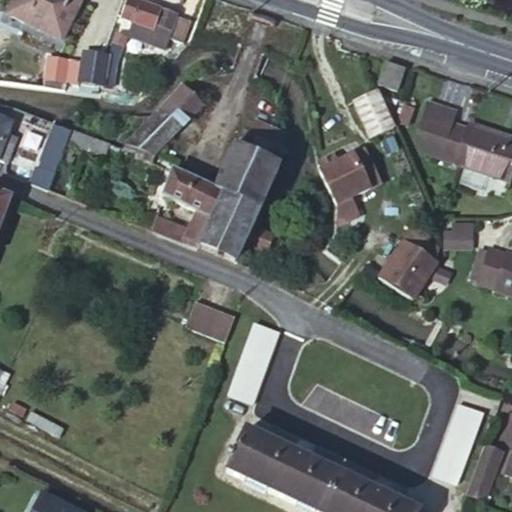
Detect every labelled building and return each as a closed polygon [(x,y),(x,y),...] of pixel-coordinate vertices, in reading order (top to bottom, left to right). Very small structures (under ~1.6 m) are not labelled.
[(81,0),(13,0),(6,14),(61,41),(81,0)] [(191,23),(129,0),(122,20),(134,26),(130,35),(135,37),(134,40),(164,51),(169,40),(182,45),(191,23)] [(126,38),(116,34),(112,45),(122,49),(126,38)] [(108,58),(103,57),(84,54),(82,64),(50,60),(45,89),(64,91),(65,83),(104,88),(108,63),(108,58)] [(108,63),(104,88),(113,89),(116,64),(108,63)] [(405,70),(385,64),(378,88),(396,94),(405,70)] [(202,106),(182,87),(151,119),(125,148),(122,155),(151,165),(154,157),(202,106)] [(370,140),(393,130),(378,94),(377,93),(353,104),(370,140)] [(454,113),(427,104),(417,135),(426,155),(459,167),(454,181),(480,190),(485,175),(507,183),(511,167),(511,144),(466,127),(465,129),(451,124),(454,113)] [(0,149),(6,134),(10,123),(0,119),(0,149)] [(247,136),(284,151),(285,144),(285,136),(254,122),(247,136)] [(29,185),(48,192),(67,143),(72,132),(54,125),(37,169),(35,169),(29,185)] [(72,132),(67,143),(90,152),(91,151),(105,156),(109,145),(72,132)] [(6,134),(0,149),(0,159),(7,162),(16,139),(6,134)] [(240,152),(278,168),(283,155),(284,151),(247,136),(240,152)] [(198,246),(235,263),(244,244),(265,252),(272,236),(252,227),(278,168),(240,152),(234,149),(215,193),(172,172),(164,197),(202,216),(194,234),(163,219),(156,220),(152,232),(197,250),(198,246)] [(351,158),(367,190),(379,184),(362,152),(351,158)] [(335,210),(336,218),(354,209),(349,199),(367,190),(351,158),(333,168),(319,175),(334,204),(335,210)] [(319,175),(333,168),(330,162),(317,168),(319,175)] [(0,228),(11,200),(0,195),(0,228)] [(473,227),(443,227),(443,251),(473,251),(473,227)] [(377,278),(412,303),(436,265),(434,263),(438,250),(409,230),(377,278)] [(511,257),(487,249),(479,272),(476,282),(475,286),(511,298),(511,257)] [(476,282),(479,272),(473,271),(470,280),(476,282)] [(186,332),(226,345),(235,318),(195,305),(186,332)] [(277,336),(254,327),(229,397),(251,406),(277,336)] [(481,416),(457,408),(433,478),(456,486),(481,416)] [(413,511),(244,431),(233,455),(228,454),(225,460),(229,462),(225,471),(312,511),(413,511)] [(482,447),(464,496),(482,504),(501,454),(482,447)] [(74,511),(41,495),(32,511),(74,511)]
